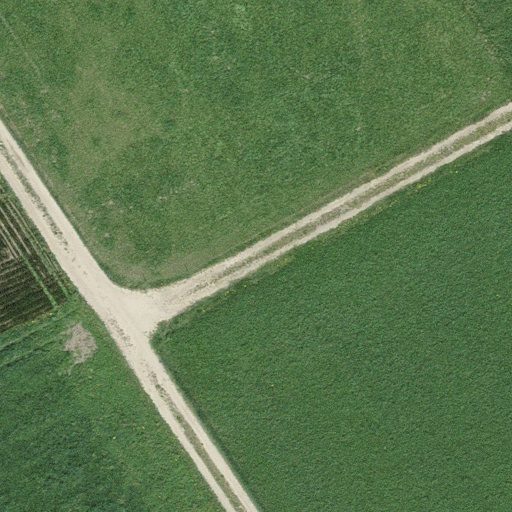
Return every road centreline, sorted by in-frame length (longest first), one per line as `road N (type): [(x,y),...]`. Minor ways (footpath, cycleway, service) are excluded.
road 1 (track): [(0,138),(247,511)]
road 2 (track): [(126,328),(511,113)]
